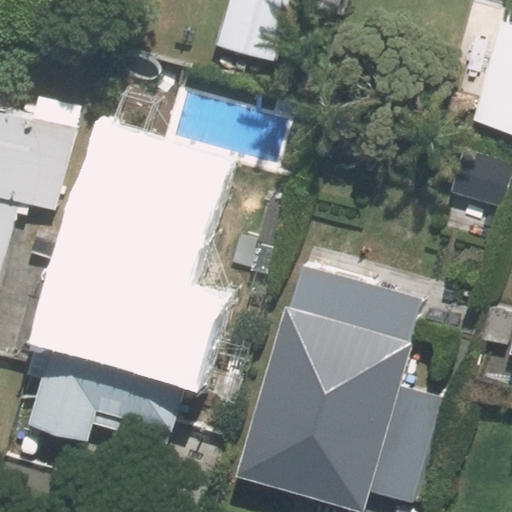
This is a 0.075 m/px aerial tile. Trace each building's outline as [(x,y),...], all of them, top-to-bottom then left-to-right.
[(283,53),(298,0),(235,0),(225,35),(283,53)] [(348,0),(318,0),(318,5),(345,12),(348,0)] [(511,12),(502,9),(475,107),(511,117),(511,12)] [(307,101),(244,83),(228,138),(261,146),(244,207),(286,220),(304,155),(293,152),(307,101)] [(43,108),(0,95),(0,289),(28,190),(64,200),(92,98),(49,87),(43,108)] [(358,144),(319,133),(307,177),(345,189),(358,144)] [(201,226),(107,199),(105,211),(99,209),(43,409),(102,427),(104,415),(175,434),(180,416),(185,416),(221,293),(189,285),(203,239),(197,238),(201,226)] [(420,326),(435,275),(316,241),(302,293),(297,291),(250,462),(378,497),(380,485),(422,496),(451,390),(412,379),(426,328),(420,326)] [(511,303),(498,299),(490,329),(511,334),(511,303)]
